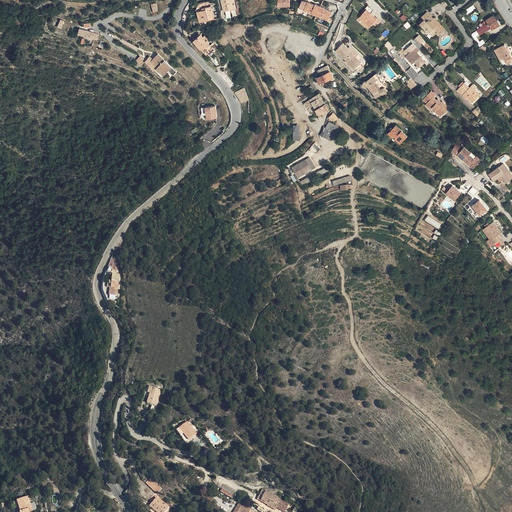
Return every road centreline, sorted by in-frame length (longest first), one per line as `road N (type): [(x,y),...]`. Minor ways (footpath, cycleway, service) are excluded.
road 1 (tertiary): [(184,0),(180,35),(225,87),(236,123),(118,235),(96,282),(116,332),(94,437),(115,493)]
road 2 (track): [(489,511),(452,445),(355,345),(338,260),(356,232),(356,172)]
road 3 (residential): [(115,493),(124,477),(113,431),(122,400),(135,436),(250,492)]
road 4 (residential): [(468,0),(453,15),(469,42),(428,80),(391,49)]
